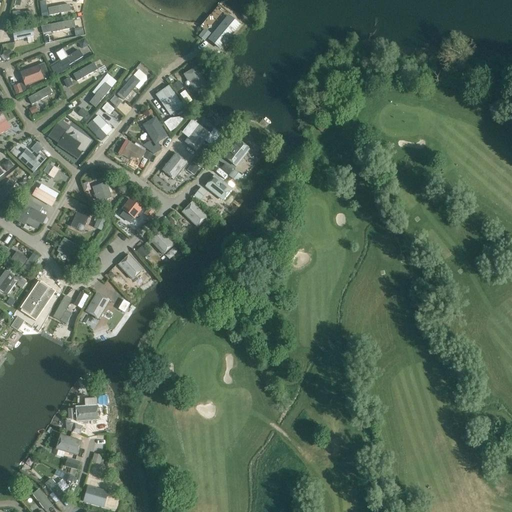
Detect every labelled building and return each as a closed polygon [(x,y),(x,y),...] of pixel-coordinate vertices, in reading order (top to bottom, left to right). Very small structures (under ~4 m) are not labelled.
[(70,5),(48,9),(49,16),(71,12),(70,5)] [(47,7),(40,8),(43,21),(49,19),(47,7)] [(13,14),(12,14),(14,22),(35,19),(34,11),(20,13),(20,11),(17,11),(17,14),(13,14)] [(241,26),(229,15),(208,40),(221,50),(241,26)] [(74,21),(51,25),(52,32),(75,28),(74,21)] [(83,27),(74,29),(76,37),(84,35),(83,27)] [(15,41),(34,37),(32,29),(13,33),(15,41)] [(205,29),(198,36),(204,41),(211,34),(205,29)] [(85,39),(78,43),(82,50),(89,45),(85,39)] [(9,49),(3,54),(7,59),(8,60),(14,55),(9,49)] [(51,68),(55,76),(61,73),(61,74),(71,68),(69,65),(83,57),(79,51),(68,57),(63,49),(56,53),(60,60),(61,62),(59,63),(55,65),(51,68)] [(30,69),(20,73),(25,87),(44,80),(50,78),(45,64),(39,66),(30,69)] [(77,82),(97,70),(94,64),(74,75),(77,82)] [(193,91),(206,83),(197,67),(184,75),(193,91)] [(124,101),(140,82),(134,76),(117,95),(124,101)] [(70,78),(64,81),(67,88),(73,85),(70,78)] [(179,81),(173,85),(178,92),(184,88),(179,81)] [(90,103),(95,108),(111,88),(106,83),(90,103)] [(20,84),(13,86),(16,96),(23,93),(23,92),(20,84)] [(163,91),(155,96),(170,117),(178,111),(183,107),(169,86),(163,91)] [(49,87),(29,98),(32,105),(52,94),(49,87)] [(185,91),(180,95),(187,104),(192,101),(185,91)] [(115,96),(110,102),(117,108),(122,102),(115,96)] [(107,103),(101,109),(108,115),(113,108),(107,103)] [(36,106),(29,109),(32,115),(39,111),(36,106)] [(82,108),(78,113),(84,119),(88,113),(82,108)] [(3,115),(0,116),(0,134),(10,129),(3,115)] [(98,115),(87,126),(102,142),(107,136),(101,130),(107,125),(98,115)] [(154,145),(168,137),(156,117),(142,125),(154,145)] [(171,119),(164,123),(170,132),(176,129),(184,120),(181,117),(176,118),(171,119)] [(320,119),(314,125),(322,132),(328,126),(320,119)] [(197,152),(210,135),(198,125),(185,143),(197,152)] [(57,146),(78,159),(82,153),(77,150),(81,143),(65,134),(57,146)] [(224,158),(237,168),(251,149),(238,140),(224,158)] [(129,143),(122,156),(139,165),(146,152),(129,143)] [(37,144),(32,150),(37,154),(43,148),(37,144)] [(206,146),(197,157),(204,162),(213,151),(206,146)] [(15,147),(10,152),(17,158),(21,153),(15,147)] [(188,162),(176,152),(162,169),(174,179),(188,162)] [(24,153),(18,159),(33,173),(45,160),(40,155),(34,162),(24,153)] [(8,160),(2,165),(7,172),(14,166),(8,160)] [(193,162),(187,170),(194,176),(200,167),(193,162)] [(54,167),(48,176),(54,179),(59,170),(54,167)] [(229,175),(228,176),(232,179),(237,183),(238,184),(243,177),(234,169),(233,170),(229,175)] [(205,187),(223,202),(233,189),(215,175),(205,187)] [(0,201),(16,184),(10,180),(0,191),(0,201)] [(92,187),(97,201),(111,196),(106,183),(92,187)] [(201,187),(193,197),(200,202),(208,192),(201,187)] [(32,196),(52,208),(57,200),(37,188),(32,196)] [(127,189),(123,195),(129,199),(133,194),(127,189)] [(124,211),(121,215),(130,223),(134,218),(135,219),(144,206),(138,201),(131,196),(122,209),(124,211)] [(193,201),(182,213),(198,228),(208,217),(193,201)] [(25,204),(16,221),(25,226),(26,224),(37,230),(40,224),(43,226),(48,216),(40,212),(28,206),(25,204)] [(77,213),(71,227),(77,229),(79,224),(85,226),(92,211),(86,208),(83,215),(77,213)] [(148,209),(143,215),(149,220),(154,213),(149,209),(148,209)] [(99,217),(94,228),(102,231),(107,220),(99,217)] [(149,240),(163,256),(175,245),(161,229),(149,240)] [(74,261),(81,248),(64,239),(57,252),(74,261)] [(2,245),(0,248),(0,251),(5,255),(8,250),(2,245)] [(143,245),(136,252),(143,260),(151,253),(143,245)] [(17,252),(10,261),(22,269),(21,270),(27,275),(39,258),(33,254),(28,261),(26,260),(27,259),(17,252)] [(130,254),(118,265),(132,281),(144,270),(130,254)] [(74,267),(70,273),(78,277),(81,271),(74,267)] [(5,271),(0,278),(0,290),(4,293),(8,295),(12,289),(16,283),(18,280),(17,279),(15,277),(14,276),(10,274),(9,273),(5,271)] [(111,272),(107,276),(111,280),(115,277),(111,272)] [(18,280),(16,283),(17,284),(17,285),(22,289),(27,282),(18,276),(17,279),(18,280)] [(52,288),(46,284),(31,304),(37,308),(52,288)] [(57,291),(54,295),(59,299),(62,294),(57,291)] [(86,312),(99,320),(111,301),(97,293),(86,312)] [(78,294),(74,301),(83,306),(87,299),(78,294)] [(65,296),(53,318),(60,322),(72,300),(65,296)] [(124,300),(118,309),(125,313),(130,304),(124,300)] [(75,407),(77,423),(99,421),(98,405),(75,407)] [(75,409),(68,409),(69,420),(76,419),(75,409)] [(75,424),(72,432),(81,435),(83,426),(75,424)] [(61,434),(56,450),(77,457),(82,441),(61,434)] [(94,453),(92,463),(100,465),(102,456),(94,453)] [(67,458),(65,467),(69,468),(77,470),(80,462),(67,458)] [(66,473),(63,480),(71,484),(75,477),(67,474),(66,473)] [(45,484),(60,501),(66,496),(51,479),(45,484)] [(108,492),(87,486),(83,502),(104,508),(108,492)] [(52,506),(40,489),(33,495),(45,511),(52,506)]
